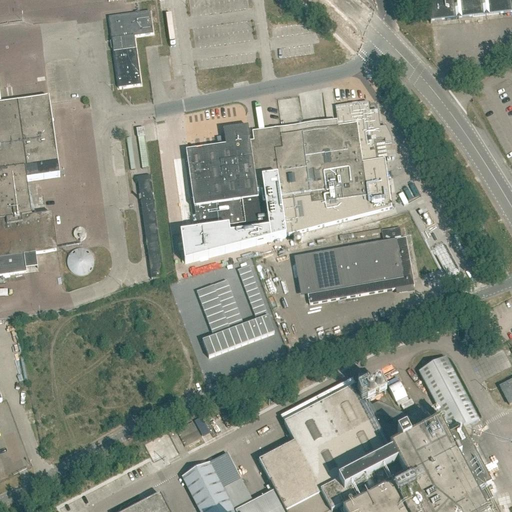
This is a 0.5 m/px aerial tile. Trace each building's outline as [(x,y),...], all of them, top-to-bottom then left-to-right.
[(511,0),(427,0),(430,24),(511,14),(511,0)] [(119,89),(141,86),(135,38),(153,35),(150,13),(109,19),(119,89)] [(0,277),(27,273),(26,271),(38,269),(36,255),(57,252),(52,215),(32,218),(27,182),(60,177),(49,99),(0,105),(0,277)] [(267,148),(272,179),(278,178),(286,238),(392,211),(383,146),(392,144),(392,139),(386,127),(380,128),(378,111),(370,112),(368,104),(335,109),(338,128),(276,137),(277,146),(267,148)] [(277,146),(276,137),(254,140),(255,143),(250,144),(248,128),(223,131),(226,147),(186,153),(197,232),(229,228),(230,236),(268,231),(263,194),(263,191),(261,180),(272,179),(267,148),(277,146)] [(138,139),(145,138),(144,129),(137,130),(138,139)] [(138,201),(140,200),(151,280),(163,278),(152,195),(153,195),(150,177),(137,179),(140,199),(138,199),(138,201)] [(310,307),(415,288),(406,240),(403,240),(401,229),(382,232),(382,230),(340,238),(343,251),(301,258),(310,307)] [(67,247),(68,272),(88,271),(87,246),(67,247)] [(250,268),(238,272),(241,278),(252,274),(250,268)] [(252,274),(241,278),(243,283),(254,279),(252,274)] [(254,279),(243,283),(245,289),(256,285),(254,279)] [(227,283),(214,287),(216,293),(230,288),(227,283)] [(256,285),(245,289),(247,295),(258,290),(256,285)] [(214,287),(197,294),(200,300),(217,294),(216,293),(214,287)] [(230,288),(216,293),(217,294),(218,299),(232,294),(230,288)] [(258,290),(247,295),(249,300),(260,296),(258,290)] [(217,294),(200,300),(202,307),(219,301),(218,299),(217,294)] [(232,294),(218,299),(219,301),(221,304),(234,299),(232,294)] [(260,296),(249,300),(251,306),(262,302),(260,296)] [(234,299),(221,304),(222,307),(223,310),(236,305),(234,299)] [(219,301),(202,307),(205,313),(222,307),(221,304),(219,301)] [(262,302),(251,306),(253,311),(264,307),(262,302)] [(236,305),(223,310),(224,314),(225,316),(238,311),(236,305)] [(222,307),(205,313),(207,320),(224,314),(223,310),(222,307)] [(264,307),(253,311),(255,317),(266,313),(264,307)] [(238,311),(225,316),(226,320),(227,321),(240,316),(238,311)] [(266,313),(255,317),(257,323),(262,321),(269,318),(266,313)] [(224,314),(207,320),(210,327),(226,320),(225,316),(224,314)] [(240,316),(227,321),(229,326),(229,327),(242,322),(240,316)] [(269,318),(262,321),(268,338),(275,335),(269,318)] [(226,320),(210,327),(212,333),(229,326),(227,321),(226,320)] [(257,323),(255,323),(262,340),(268,338),(262,321),(257,323)] [(242,322),(229,327),(231,332),(236,331),(242,328),(244,328),(242,322)] [(255,323),(249,326),(255,343),(262,340),(255,323)] [(229,326),(212,333),(214,339),(216,338),(223,336),(229,333),(231,332),(229,327),(229,326)] [(244,328),(242,328),(249,345),(255,343),(249,326),(244,328)] [(242,328),(236,331),(242,348),(249,345),(242,328)] [(231,332),(229,333),(235,350),(242,348),(236,331),(231,332)] [(229,333),(223,336),(229,352),(235,350),(229,333)] [(223,336),(216,338),(222,355),(229,352),(223,336)] [(214,339),(210,340),(216,357),(222,355),(216,338),(214,339)] [(210,340),(203,343),(209,360),(216,357),(210,340)] [(259,463),(274,494),(283,511),(499,511),(465,445),(471,442),(474,432),(470,426),(479,422),(446,359),(419,373),(452,437),(445,441),(439,428),(409,444),(405,437),(387,447),(356,388),(284,425),(294,445),(259,463)] [(511,382),(500,389),(510,406),(511,404),(511,382)] [(283,511),(274,494),(253,505),(240,481),(222,490),(209,465),(182,479),(199,511),(283,511)] [(168,511),(160,497),(131,511),(168,511)]
